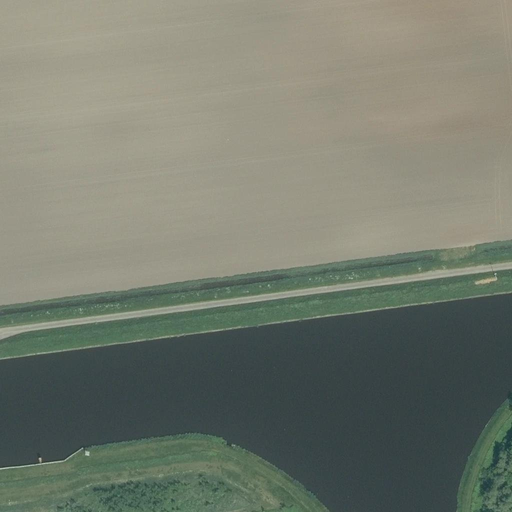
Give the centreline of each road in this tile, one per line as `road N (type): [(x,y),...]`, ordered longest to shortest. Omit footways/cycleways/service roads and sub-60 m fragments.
road 1 (unclassified): [(0,331),(511,266)]
road 2 (track): [(243,511),(258,506),(259,490),(204,465),(0,496)]
